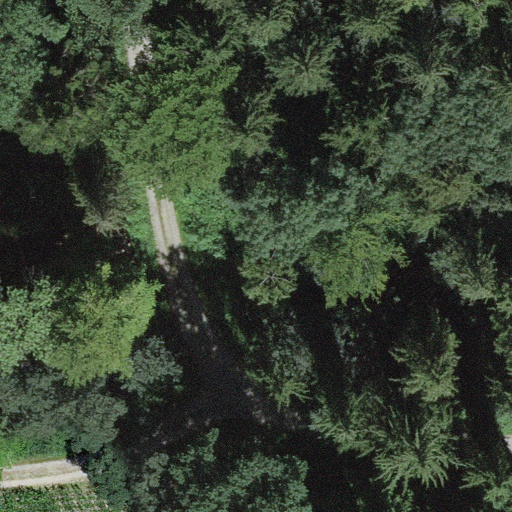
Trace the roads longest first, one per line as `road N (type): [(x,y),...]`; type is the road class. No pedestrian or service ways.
road 1 (track): [(0,475),(127,455),(199,392),(269,422),(511,456)]
road 2 (track): [(129,0),(157,199),(199,392)]
